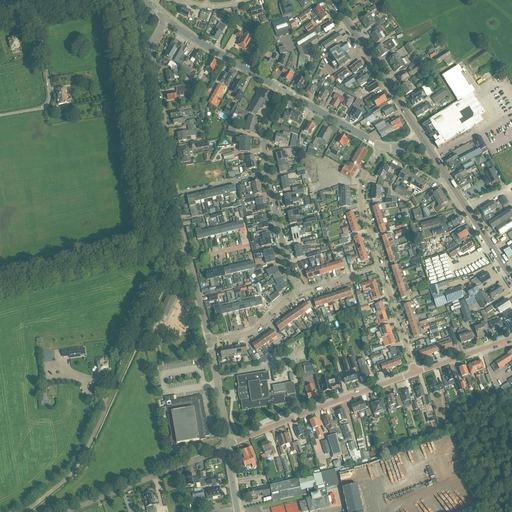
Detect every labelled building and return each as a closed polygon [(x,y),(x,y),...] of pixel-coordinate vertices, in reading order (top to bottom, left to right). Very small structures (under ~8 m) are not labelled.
[(307,0),(297,0),(303,8),(310,3),(307,0)] [(280,10),(283,18),(291,15),(291,13),(293,13),(291,6),(286,8),(284,3),(279,5),(280,10)] [(376,9),(375,8),(379,6),(378,4),(374,7),(369,10),(371,13),(376,9)] [(248,12),(248,13),(248,14),(249,15),(250,16),(252,16),(252,17),(259,15),(262,24),(268,22),(265,12),(262,13),(260,7),(250,10),(250,11),(249,12),(248,12)] [(318,16),(323,12),(321,10),(322,10),(322,9),(321,8),(320,7),(319,8),(319,7),(314,11),(312,13),(314,16),(312,18),(313,19),(316,18),(318,16)] [(180,13),(180,14),(188,18),(189,16),(192,17),(193,14),(191,12),(183,8),(182,11),(181,11),(180,13)] [(202,11),(198,21),(203,23),(203,21),(208,22),(211,14),(212,15),(212,13),(208,12),(208,13),(202,11)] [(223,11),(218,19),(228,24),(233,16),(223,11)] [(309,11),(298,18),(301,22),(308,18),(307,17),(311,14),(309,11)] [(323,12),(318,16),(321,21),(326,17),(327,16),(327,15),(326,15),(325,14),(324,15),(323,12)] [(369,14),(360,20),(363,25),(372,19),(369,14)] [(291,32),(287,18),(272,23),(277,37),(279,36),(279,37),(290,34),(289,33),(291,32)] [(372,19),(363,25),(367,29),(372,26),(375,29),(380,25),(380,26),(385,22),(383,19),(381,21),(378,18),(374,21),(372,19)] [(307,24),(304,27),(306,30),(307,30),(309,33),(312,39),(314,42),(319,40),(316,36),(313,30),(312,31),(310,28),(313,25),(310,22),(308,20),(305,22),(307,24)] [(216,30),(212,37),(218,41),(222,34),(219,32),(220,30),(222,30),(225,25),(220,22),(217,28),(216,30)] [(321,28),(324,31),(324,32),(332,26),(330,22),(321,28)] [(321,33),(316,36),(319,40),(335,30),(332,26),(324,32),(324,31),(321,33)] [(380,26),(369,33),(370,36),(371,36),(373,39),(372,39),(373,41),(374,41),(376,44),(383,39),(379,34),(383,31),(380,26)] [(238,31),(235,35),(241,39),(237,45),(245,49),(246,50),(247,49),(248,49),(248,48),(248,47),(248,46),(247,46),(252,36),(245,32),(244,34),(238,31)] [(309,33),(295,42),(298,47),(299,47),(312,39),(309,33)] [(338,35),(322,45),(326,51),(337,44),(342,41),(338,35)] [(12,39),(9,40),(11,50),(14,49),(14,48),(19,47),(16,37),(12,38),(12,39)] [(297,47),(300,56),(305,57),(305,56),(304,56),(302,49),(305,47),(314,42),(312,39),(299,47),(298,47),(297,47)] [(165,55),(164,56),(165,56),(164,57),(171,60),(177,64),(178,65),(177,67),(180,68),(184,61),(180,59),(187,48),(174,40),(166,54),(166,53),(165,54),(165,55)] [(376,49),(375,50),(380,57),(381,57),(385,55),(386,55),(387,54),(387,53),(389,51),(391,54),(395,52),(393,49),(396,47),(391,40),(383,46),(382,45),(376,49)] [(410,43),(405,47),(410,55),(415,51),(410,43)] [(349,51),(345,44),(341,47),(341,46),(339,47),(337,44),(326,51),(322,45),(317,49),(323,58),(328,55),(338,70),(350,61),(351,61),(345,53),(349,51)] [(305,47),(302,49),(304,56),(305,56),(310,56),(305,47)] [(281,55),(278,64),(282,65),(285,57),(286,54),(285,50),(284,48),(279,49),(278,49),(279,52),(280,55),(281,55)] [(197,51),(192,58),(198,62),(203,55),(202,54),(200,53),(197,51)] [(448,51),(435,59),(438,64),(443,61),(450,56),(451,55),(448,51)] [(398,54),(388,61),(391,67),(401,60),(398,54)] [(417,55),(410,60),(413,64),(420,59),(417,55)] [(454,62),(450,56),(443,61),(447,66),(448,66),(450,65),(449,65),(454,62)] [(267,59),(263,67),(269,70),(273,63),(267,59)] [(208,67),(205,71),(211,74),(213,70),(217,63),(215,62),(215,61),(213,60),(212,60),(207,67),(208,67)] [(401,60),(391,67),(395,72),(405,66),(401,60)] [(354,66),(350,68),(354,74),(358,72),(357,70),(363,67),(359,62),(353,66),(354,66)] [(409,72),(406,74),(409,78),(415,74),(415,73),(420,70),(417,64),(407,70),(409,72)] [(184,65),(180,71),(189,77),(193,71),(184,65)] [(314,71),(322,79),(327,74),(318,66),(314,71)] [(174,80),(179,79),(177,67),(170,68),(171,68),(171,72),(166,73),(168,82),(171,82),(171,83),(174,82),(173,81),(175,81),(174,80)] [(454,104),(421,125),(431,141),(432,140),(438,149),(442,146),(457,136),(483,120),(480,115),(485,112),(485,111),(457,67),(441,76),(458,102),(454,104)] [(284,69),(282,73),(285,74),(283,78),(286,80),(286,81),(287,82),(288,82),(289,82),(293,75),(284,69)] [(345,69),(336,74),(339,79),(348,73),(345,69)] [(224,74),(219,82),(228,87),(235,74),(229,70),(226,75),(224,74)] [(404,71),(398,76),(402,83),(409,79),(409,78),(406,74),(404,71)] [(360,72),(341,85),(342,87),(342,86),(343,87),(344,87),(346,86),(354,81),(353,80),(355,79),(359,85),(369,79),(364,73),(361,75),(360,72)] [(297,81),(295,85),(300,89),(308,76),(304,74),(303,75),(301,74),(299,78),(298,78),(296,81),(297,81)] [(237,81),(231,92),(235,94),(233,98),(239,101),(243,94),(240,92),(244,85),(242,84),(242,83),(239,81),(239,82),(237,81)] [(423,81),(416,85),(418,89),(425,84),(423,81)] [(366,83),(361,87),(363,90),(366,88),(370,94),(378,88),(374,82),(371,84),(368,86),(366,83)] [(407,83),(401,87),(406,95),(412,91),(410,89),(411,88),(410,86),(409,87),(407,83)] [(310,85),(306,92),(313,95),(315,92),(317,93),(321,86),(318,85),(316,84),(315,87),(310,85)] [(220,85),(210,104),(217,107),(220,103),(218,102),(223,93),(224,94),(227,88),(220,85)] [(168,97),(167,98),(167,100),(168,100),(168,101),(176,99),(176,96),(179,96),(184,96),(183,89),(187,89),(187,86),(181,87),(178,88),(178,92),(175,93),(175,92),(172,93),(172,94),(167,94),(168,97)] [(322,90),(318,98),(324,102),(328,94),(330,95),(334,90),(329,87),(326,93),(322,90)] [(437,94),(432,97),(435,103),(449,94),(445,88),(437,93),(437,94)] [(66,89),(56,90),(58,105),(68,104),(68,103),(71,103),(70,98),(68,98),(66,89)] [(412,98),(409,100),(413,106),(423,100),(421,96),(425,94),(421,89),(410,96),(412,98)] [(258,95),(247,113),(256,116),(264,103),(263,103),(264,101),(268,103),(272,95),(264,91),(261,97),(258,95)] [(334,100),(331,106),(336,108),(339,102),(341,103),(343,100),(344,100),(345,99),(336,94),(333,99),(334,100)] [(381,94),(372,100),(377,107),(379,106),(380,107),(385,104),(384,102),(386,101),(386,100),(382,94),(381,94)] [(343,100),(341,103),(343,104),(343,105),(349,108),(352,102),(347,98),(346,100),(345,99),(344,100),(343,100)] [(362,102),(358,99),(357,99),(352,107),(355,108),(350,117),(352,118),(351,119),(355,121),(355,120),(357,121),(362,113),(357,111),(362,102)] [(414,112),(413,112),(417,117),(428,110),(429,111),(432,109),(428,102),(414,112)] [(226,108),(223,113),(232,117),(238,106),(233,103),(229,109),(226,108)] [(203,104),(195,105),(197,112),(204,111),(203,104)] [(383,113),(382,114),(384,117),(385,116),(386,117),(394,113),(390,106),(382,110),(383,113)] [(174,109),(170,109),(171,119),(173,119),(179,117),(180,118),(182,117),(192,115),(192,111),(183,112),(182,110),(178,110),(178,111),(175,112),(174,109)] [(237,109),(235,114),(243,118),(244,116),(249,118),(250,114),(237,109)] [(288,111),(283,120),(287,122),(291,115),(290,114),(291,112),(288,111)] [(291,115),(287,122),(289,119),(296,123),(300,115),(293,111),(292,113),(291,112),(290,114),(291,115)] [(366,119),(360,122),(361,125),(366,123),(368,122),(369,124),(371,123),(372,124),(380,120),(378,117),(375,119),(373,115),(369,117),(369,116),(365,118),(366,119)] [(249,117),(247,124),(256,127),(258,120),(249,117)] [(394,131),(402,127),(397,118),(390,122),(389,122),(385,125),(376,130),(382,138),(394,131)] [(376,130),(385,125),(383,122),(382,120),(374,125),(376,130)] [(309,123),(304,131),(310,135),(315,126),(309,123)] [(189,132),(177,134),(178,142),(187,141),(191,140),(190,137),(195,136),(194,130),(194,127),(193,124),(188,125),(189,132)] [(247,124),(245,132),(254,134),(256,127),(247,124)] [(290,126),(288,132),(297,135),(299,130),(290,126)] [(324,128),(318,138),(326,142),(332,132),(324,128)] [(277,134),(275,143),(286,145),(287,137),(290,137),(290,133),(284,131),(284,133),(282,133),(281,135),(277,134)] [(334,141),(326,154),(328,156),(329,155),(335,158),(340,149),(337,148),(339,144),(342,146),(343,145),(346,146),(349,141),(346,140),(346,139),(341,136),(338,140),(338,139),(336,142),(334,141)] [(479,148),(476,150),(478,155),(487,150),(480,137),(474,140),(476,143),(479,148)] [(183,150),(177,151),(179,158),(189,156),(188,152),(193,151),(192,145),(183,147),(183,150)] [(341,171),(340,173),(351,179),(367,151),(360,147),(348,168),(345,166),(345,167),(343,166),(341,170),(341,171)] [(286,153),(276,155),(277,162),(288,160),(287,153),(286,153)] [(455,154),(445,161),(447,165),(448,165),(458,159),(455,154)] [(482,154),(474,158),(479,166),(487,162),(482,154)] [(458,159),(448,165),(450,169),(460,163),(461,164),(470,160),(467,155),(458,159)] [(189,156),(179,158),(180,164),(186,163),(186,166),(194,165),(193,159),(190,160),(189,156)] [(288,160),(277,162),(279,168),(292,165),(291,163),(288,163),(288,160)] [(459,172),(453,176),(456,180),(460,186),(470,180),(467,174),(468,174),(476,170),(473,165),(470,160),(461,165),(463,170),(461,167),(457,169),(459,172)] [(391,163),(389,167),(397,171),(399,168),(391,163)] [(292,165),(279,168),(280,174),(287,172),(287,171),(288,170),(288,169),(289,168),(292,167),(292,165)] [(383,165),(379,170),(390,176),(391,174),(387,172),(389,169),(383,165)] [(493,169),(485,173),(491,184),(498,180),(493,169)] [(379,170),(376,176),(383,180),(385,176),(389,178),(390,176),(379,170)] [(403,170),(398,178),(402,180),(400,182),(403,184),(404,181),(409,174),(403,170)] [(409,174),(404,181),(408,183),(407,185),(409,186),(410,184),(414,177),(409,174)] [(414,177),(410,184),(416,188),(420,180),(414,177)] [(420,180),(416,188),(419,190),(418,192),(421,193),(426,184),(420,180)] [(250,188),(246,189),(247,191),(260,188),(259,182),(249,184),(250,188)] [(289,183),(282,185),(283,191),(290,190),(289,186),(292,185),(295,185),(295,182),(289,183)] [(383,184),(382,187),(387,189),(386,192),(390,193),(389,186),(383,184)] [(339,186),(332,188),(333,191),(338,190),(338,192),(341,192),(341,195),(349,195),(349,194),(350,194),(350,192),(350,191),(349,191),(349,189),(341,189),(339,189),(339,186)] [(228,187),(222,189),(224,196),(225,199),(228,198),(229,203),(232,202),(228,187)] [(296,199),(296,195),(305,193),(305,189),(303,189),(294,191),(295,193),(291,194),(284,196),(285,202),(292,200),(297,199),(296,199)] [(217,190),(211,192),(212,199),(216,198),(216,201),(219,200),(220,203),(217,190)] [(434,190),(426,195),(429,199),(433,196),(436,201),(444,196),(440,190),(436,193),(434,190)] [(211,192),(205,193),(208,207),(207,203),(213,201),(212,199),(211,192)] [(205,193),(199,194),(201,201),(204,201),(205,208),(206,208),(207,211),(209,210),(208,207),(205,193)] [(439,206),(435,209),(437,212),(445,207),(444,205),(447,202),(444,196),(436,201),(439,206)] [(504,196),(498,200),(502,205),(508,202),(504,196)] [(415,198),(411,200),(416,208),(419,205),(415,198)] [(256,205),(250,206),(250,208),(263,205),(262,199),(255,201),(256,205)] [(292,200),(285,202),(286,208),(293,206),(293,203),(299,201),(298,199),(296,199),(297,199),(292,200)] [(492,203),(480,211),(484,216),(484,217),(490,213),(496,209),(499,207),(495,201),(492,203)] [(195,203),(189,204),(192,218),(198,217),(197,212),(195,205),(195,203)] [(377,204),(371,204),(374,214),(380,212),(380,213),(383,213),(380,205),(378,206),(377,204)] [(263,205),(250,208),(251,210),(254,210),(254,214),(265,211),(263,205)] [(431,216),(426,208),(423,210),(424,218),(431,216)] [(294,211),(287,213),(288,219),(295,217),(304,216),(307,215),(306,212),(303,213),(302,209),(294,211)] [(419,209),(412,211),(415,221),(422,219),(419,209)] [(484,217),(484,216),(484,218),(485,220),(486,221),(486,222),(488,223),(489,224),(493,230),(494,230),(493,231),(510,220),(511,219),(511,214),(509,210),(495,220),(490,213),(484,217)] [(380,212),(374,214),(376,221),(382,219),(382,220),(385,219),(384,217),(381,218),(380,213),(380,212)] [(353,213),(346,215),(348,221),(355,219),(353,213)] [(260,215),(252,217),(253,220),(256,219),(257,222),(254,223),(254,225),(267,222),(266,216),(261,217),(260,215)] [(295,217),(288,219),(290,225),(297,224),(296,220),(305,219),(304,216),(295,217)] [(439,219),(420,225),(425,239),(443,234),(443,235),(450,233),(452,232),(461,226),(459,224),(460,223),(456,216),(447,222),(441,226),(439,219)] [(355,219),(348,221),(349,224),(350,227),(357,225),(355,219)] [(382,219),(376,221),(378,227),(384,225),(384,226),(387,225),(385,219),(382,220),(382,219)] [(510,220),(493,231),(494,232),(496,234),(498,235),(499,236),(500,236),(501,236),(503,235),(504,236),(509,233),(508,231),(511,228),(511,224),(510,221),(510,220)] [(384,225),(378,227),(380,233),(386,231),(386,233),(390,232),(396,230),(405,227),(403,223),(389,228),(388,225),(387,225),(384,226),(384,225)] [(203,224),(200,225),(204,239),(209,238),(208,230),(204,231),(203,228),(204,228),(203,224)] [(196,234),(194,234),(195,239),(197,238),(197,240),(204,239),(200,225),(198,225),(198,229),(195,230),(196,234)] [(215,225),(213,226),(213,229),(215,236),(221,235),(219,228),(216,229),(215,225)] [(357,225),(350,227),(352,233),(359,231),(357,225)] [(464,228),(451,236),(456,243),(459,241),(460,243),(464,240),(463,238),(468,235),(464,228)] [(255,243),(263,241),(270,239),(269,233),(262,235),(263,238),(254,240),(254,242),(255,243)] [(393,234),(382,237),(384,244),(389,242),(390,243),(395,241),(393,234)] [(360,236),(353,238),(355,244),(362,242),(360,236)] [(467,238),(447,251),(451,258),(461,251),(463,253),(474,247),(469,239),(468,240),(467,238)] [(263,241),(255,243),(256,245),(261,244),(261,248),(271,245),(270,239),(263,241)] [(362,242),(355,244),(357,250),(364,248),(362,242)] [(389,242),(384,244),(386,250),(391,248),(392,249),(394,249),(394,246),(391,247),(390,243),(389,242)] [(419,246),(418,247),(419,251),(418,252),(420,256),(426,254),(424,250),(426,249),(424,245),(419,246)] [(364,248),(357,250),(359,256),(366,254),(364,248)] [(391,248),(386,250),(388,256),(393,255),(394,256),(396,255),(396,253),(393,254),(393,252),(395,251),(394,249),(392,249),(391,248)] [(308,250),(295,253),(296,259),(303,258),(303,253),(309,252),(308,250)] [(366,254),(359,256),(361,263),(368,260),(366,254)] [(335,255),(333,255),(335,261),(336,263),(338,270),(344,268),(342,261),(338,262),(337,260),(335,255)] [(393,255),(388,256),(390,263),(394,262),(394,263),(399,261),(397,255),(396,255),(394,256),(393,255)] [(419,257),(411,259),(413,266),(421,264),(419,257)] [(252,262),(246,264),(249,276),(255,274),(255,272),(254,269),(254,267),(252,262)] [(332,272),(338,270),(336,263),(330,265),(332,272)] [(246,264),(241,265),(242,272),(246,271),(247,274),(245,275),(247,280),(248,280),(249,284),(251,284),(249,276),(246,264)] [(324,264),(323,265),(324,267),(326,274),(332,272),(330,265),(327,266),(326,264),(324,264)] [(241,265),(229,268),(231,275),(234,274),(235,277),(234,277),(236,284),(241,283),(239,276),(240,276),(239,273),(242,272),(241,265)] [(318,269),(320,276),(326,274),(324,267),(323,265),(322,265),(320,266),(321,268),(318,269)] [(399,265),(391,267),(393,274),(399,272),(399,273),(402,272),(401,270),(398,271),(398,269),(400,268),(399,265)] [(268,274),(264,276),(266,279),(272,276),(279,273),(276,267),(266,272),(268,274)] [(229,268),(223,269),(228,290),(230,290),(228,278),(231,278),(231,275),(229,268)] [(223,269),(217,271),(219,278),(223,277),(225,286),(223,287),(224,291),(228,290),(223,269)] [(318,269),(315,270),(314,270),(312,271),(314,278),(320,276),(318,269)] [(309,272),(305,273),(307,280),(314,278),(312,271),(309,272)] [(207,273),(206,273),(207,280),(210,280),(212,288),(209,288),(210,291),(216,290),(216,289),(215,287),(213,279),(212,272),(209,272),(207,272),(207,273)] [(399,272),(393,274),(395,280),(401,278),(401,279),(405,278),(403,272),(402,272),(399,273),(399,272)] [(471,282),(473,284),(475,288),(476,288),(482,284),(490,279),(486,272),(478,277),(478,278),(471,282)] [(271,281),(266,283),(267,285),(269,284),(281,278),(279,273),(272,276),(273,279),(271,280),(271,281)] [(371,276),(368,278),(369,282),(368,282),(371,291),(377,289),(374,280),(372,281),(371,276)] [(281,278),(269,284),(270,286),(273,285),(273,286),(276,284),(278,287),(284,284),(281,278)] [(401,278),(395,280),(397,286),(403,285),(403,286),(406,285),(405,283),(402,283),(401,279),(401,278)] [(368,282),(361,284),(364,293),(371,291),(368,282)] [(452,302),(463,298),(460,292),(445,297),(443,291),(439,293),(438,289),(449,285),(448,282),(429,288),(436,308),(452,302)] [(278,287),(275,288),(278,294),(281,292),(281,291),(286,288),(284,284),(278,287)] [(465,289),(464,289),(470,298),(479,293),(476,289),(476,288),(475,288),(473,284),(465,289)] [(403,285),(397,286),(399,293),(405,291),(405,292),(409,291),(408,289),(404,290),(403,286),(403,285)] [(492,300),(500,295),(503,293),(499,286),(488,293),(486,295),(483,291),(474,297),(477,301),(479,299),(484,307),(493,301),(492,300)] [(350,289),(344,291),(346,298),(352,296),(350,289)] [(372,294),(370,294),(372,301),(380,298),(377,289),(371,291),(372,294)] [(344,291),(338,293),(340,300),(346,298),(344,291)] [(405,291),(399,293),(401,299),(407,297),(407,298),(410,297),(409,295),(410,295),(409,291),(405,292),(405,291)] [(229,303),(225,304),(228,314),(233,313),(229,294),(229,292),(226,293),(229,303)] [(266,292),(265,293),(272,302),(274,300),(271,296),(270,297),(266,292)] [(168,293),(156,318),(165,322),(176,297),(168,293)] [(256,293),(254,294),(257,307),(263,305),(261,298),(257,299),(256,293)] [(265,293),(263,295),(263,296),(270,304),(272,302),(265,293)] [(338,293),(331,295),(334,302),(340,300),(338,293)] [(231,294),(229,294),(233,313),(239,311),(237,301),(233,302),(231,294)] [(252,297),(248,298),(251,308),(257,307),(254,294),(251,294),(252,297)] [(362,294),(357,296),(361,307),(368,304),(367,299),(364,300),(362,294)] [(222,315),(219,302),(217,295),(209,297),(210,302),(216,301),(217,306),(213,307),(216,317),(222,315)] [(244,295),(242,296),(245,310),(251,308),(248,298),(245,299),(244,295)] [(331,295),(325,297),(328,304),(331,303),(334,302),(331,295)] [(240,300),(237,301),(239,311),(245,310),(242,296),(239,296),(240,300)] [(325,297),(319,299),(322,306),(324,305),(328,304),(325,297)] [(467,307),(477,301),(474,297),(465,303),(466,305),(467,307)] [(466,305),(465,303),(464,301),(464,300),(463,298),(452,302),(454,310),(461,308),(462,313),(466,325),(471,323),(471,321),(472,321),(470,315),(471,315),(470,313),(467,307),(466,305)] [(319,299),(313,301),(316,308),(322,306),(319,299)] [(506,300),(495,307),(500,314),(511,306),(506,300)] [(409,304),(404,306),(406,312),(411,311),(411,309),(413,309),(412,306),(410,307),(409,305),(412,305),(411,302),(409,303),(409,304)] [(307,303),(301,307),(305,313),(311,309),(307,303)] [(374,306),(371,307),(372,310),(375,309),(377,314),(378,314),(385,312),(384,309),(385,309),(384,307),(383,307),(382,303),(374,305),(374,306)] [(225,304),(219,305),(222,315),(228,314),(225,304)] [(301,307),(296,310),(300,316),(305,313),(301,307)] [(411,311),(406,312),(408,319),(413,317),(413,316),(412,312),(415,311),(414,308),(413,309),(411,309),(411,311)] [(296,310),(291,314),(295,320),(297,318),(300,316),(296,310)] [(385,312),(378,314),(380,320),(378,320),(379,323),(387,321),(385,312)] [(505,316),(501,318),(503,321),(504,321),(504,322),(505,323),(504,323),(507,327),(502,330),(505,334),(510,331),(510,332),(511,330),(511,313),(509,315),(508,313),(505,315),(505,316)] [(291,314),(286,318),(290,324),(295,320),(291,314)] [(326,314),(323,315),(323,316),(323,318),(328,317),(329,322),(334,321),(332,316),(330,316),(329,314),(326,314)] [(413,317),(408,319),(410,325),(415,323),(415,322),(417,321),(415,315),(413,316),(413,317)] [(492,319),(485,322),(487,328),(491,327),(490,324),(497,322),(496,317),(491,319),(492,319)] [(286,318),(280,321),(288,332),(289,332),(291,334),(292,333),(293,332),(291,329),(290,330),(287,326),(290,324),(286,318)] [(415,323),(410,325),(412,331),(417,329),(417,328),(421,327),(420,325),(422,324),(421,324),(427,322),(433,320),(432,319),(426,320),(421,322),(421,323),(418,324),(417,321),(415,322),(415,323)] [(280,321),(275,325),(281,333),(285,330),(289,336),(291,334),(289,332),(288,332),(280,321)] [(500,321),(497,322),(490,324),(491,327),(492,330),(502,327),(500,321)] [(481,326),(474,328),(478,338),(486,335),(485,331),(488,330),(487,328),(485,322),(480,323),(481,326)] [(380,333),(376,335),(377,339),(382,338),(392,335),(391,331),(392,331),(391,329),(390,328),(389,326),(381,328),(379,329),(380,333)] [(417,329),(412,331),(414,338),(419,336),(420,335),(420,336),(422,335),(420,329),(421,328),(421,327),(417,328),(417,329)] [(450,338),(444,340),(444,341),(444,340),(445,343),(444,344),(446,349),(446,350),(449,349),(449,348),(452,347),(452,346),(457,344),(452,330),(448,331),(450,338)] [(273,331),(268,334),(272,340),(277,337),(273,331)] [(464,331),(458,333),(461,344),(467,342),(464,331)] [(466,331),(464,331),(467,342),(473,339),(470,332),(467,333),(466,331)] [(268,334),(262,338),(266,344),(270,342),(271,343),(272,343),(273,345),(275,345),(276,344),(274,341),(273,342),(272,340),(268,334)] [(392,335),(382,338),(385,347),(395,344),(392,335)] [(262,338),(257,342),(261,348),(264,346),(266,344),(262,338)] [(443,344),(439,345),(438,346),(440,351),(446,349),(444,344),(445,343),(444,340),(444,341),(442,341),(443,344)] [(257,342),(252,345),(256,351),(259,349),(261,348),(257,342)] [(433,348),(431,348),(433,353),(440,351),(438,346),(439,345),(438,343),(432,345),(433,348)] [(285,344),(256,361),(258,365),(267,360),(266,359),(287,347),(285,344)] [(372,348),(370,349),(371,353),(383,350),(381,345),(372,348)] [(426,350),(425,350),(427,356),(433,353),(431,348),(433,348),(432,345),(431,345),(429,346),(430,348),(426,350)] [(418,350),(415,351),(417,356),(420,355),(421,358),(427,356),(425,350),(426,350),(425,347),(423,348),(424,351),(419,352),(418,350)] [(72,351),(65,352),(66,358),(73,357),(73,358),(83,357),(82,350),(72,351)] [(495,363),(491,366),(495,372),(500,369),(504,367),(503,366),(508,362),(511,368),(511,378),(508,381),(511,384),(511,383),(511,350),(507,354),(508,355),(495,363)] [(103,358),(96,359),(96,364),(97,364),(98,373),(100,373),(100,375),(103,374),(103,376),(109,376),(107,363),(104,363),(103,358)] [(349,359),(348,359),(352,370),(356,368),(352,358),(349,359)] [(394,358),(391,359),(392,362),(393,361),(395,367),(402,365),(400,359),(395,361),(394,358)] [(65,364),(60,365),(60,369),(80,366),(79,359),(65,361),(65,364)] [(370,376),(367,365),(366,363),(364,359),(356,362),(362,379),(370,376)] [(351,382),(347,371),(344,360),(340,361),(344,375),(342,376),(345,384),(351,382)] [(387,360),(386,361),(385,361),(386,364),(387,364),(389,369),(395,367),(393,361),(392,362),(388,363),(387,360)] [(386,361),(377,364),(380,370),(382,369),(383,371),(389,369),(387,364),(386,364),(385,361),(386,361)] [(477,362),(474,363),(477,372),(482,384),(486,382),(482,373),(481,370),(484,369),(481,361),(480,361),(479,361),(478,361),(477,362)] [(312,363),(299,366),(301,376),(306,375),(305,374),(314,371),(312,363)] [(468,365),(471,374),(477,372),(474,363),(471,364),(470,364),(469,364),(468,365)] [(459,368),(459,369),(462,377),(465,376),(467,382),(470,381),(469,377),(468,375),(465,366),(462,367),(461,367),(460,368),(459,368)] [(357,380),(354,372),(351,373),(351,372),(349,371),(347,371),(351,382),(357,380)] [(459,380),(456,381),(455,379),(454,376),(453,376),(451,371),(448,372),(447,372),(446,373),(445,373),(448,382),(451,380),(452,383),(456,382),(458,390),(463,389),(461,383),(460,383),(459,380)] [(268,372),(237,377),(239,388),(238,388),(238,391),(238,393),(238,395),(238,397),(239,399),(240,401),(241,401),(243,411),(296,402),(296,401),(299,400),(297,388),(294,388),(293,383),(272,386),(273,392),(271,392),(271,393),(269,394),(266,381),(269,380),(268,372)] [(322,380),(321,380),(323,392),(332,391),(331,387),(334,386),(334,387),(339,386),(337,378),(332,379),(333,379),(329,380),(329,378),(327,379),(327,377),(325,376),(323,377),(322,378),(322,380)] [(435,381),(428,383),(432,394),(439,391),(444,389),(441,382),(438,383),(438,384),(437,384),(435,381)] [(511,388),(509,383),(502,387),(502,388),(505,393),(511,388)] [(307,387),(305,387),(307,393),(306,393),(308,398),(316,396),(313,388),(312,385),(307,386),(307,387)] [(421,386),(414,388),(418,398),(422,397),(425,406),(431,404),(429,396),(425,398),(421,386)] [(408,391),(400,393),(403,402),(410,400),(408,391)] [(394,394),(386,397),(389,406),(392,405),(392,406),(393,407),(395,406),(396,408),(401,407),(399,398),(396,399),(395,399),(394,394)] [(173,396),(165,398),(171,437),(170,437),(171,445),(206,439),(205,437),(209,436),(205,413),(202,397),(200,397),(200,396),(174,401),(173,396)] [(376,403),(371,404),(375,414),(384,411),(382,406),(383,405),(381,400),(378,401),(378,402),(376,403)] [(357,404),(361,414),(364,413),(363,410),(366,409),(364,402),(357,404)] [(353,405),(351,406),(354,413),(358,412),(359,413),(358,414),(360,418),(356,419),(357,421),(362,419),(361,414),(357,404),(355,405),(355,404),(354,404),(353,404),(353,405)] [(343,409),(335,412),(339,423),(342,422),(343,423),(345,422),(345,421),(347,420),(343,409)] [(450,414),(447,415),(452,429),(458,427),(452,410),(449,411),(450,414)] [(336,433),(334,428),(332,420),(330,421),(328,416),(326,417),(325,416),(323,417),(323,418),(322,418),(325,427),(327,426),(328,428),(330,433),(330,435),(326,436),(327,440),(331,452),(333,458),(342,455),(336,433)] [(317,419),(310,421),(313,429),(315,428),(318,436),(322,434),(321,430),(319,427),(317,419)] [(347,425),(341,427),(343,435),(349,433),(347,425)] [(301,427),(294,430),(297,437),(301,436),(302,439),(304,438),(303,435),(304,435),(301,427)] [(283,435),(282,435),(285,445),(291,443),(288,434),(287,434),(286,433),(283,434),(283,435)] [(278,437),(277,437),(280,447),(285,445),(282,435),(281,436),(281,435),(278,436),(278,437)] [(331,452),(327,440),(321,442),(325,454),(331,452)] [(268,442),(261,445),(266,456),(270,454),(271,455),(276,453),(273,447),(270,448),(268,442)] [(362,461),(359,451),(356,452),(354,442),(348,444),(349,451),(350,450),(353,463),(362,461)] [(300,445),(295,446),(298,455),(306,452),(304,446),(301,448),(300,445)] [(252,448),(241,452),(244,459),(242,460),(243,462),(243,463),(245,467),(244,467),(245,467),(251,464),(252,467),(256,465),(253,459),(253,458),(255,457),(252,448)] [(368,452),(365,453),(365,450),(359,451),(362,461),(367,460),(370,459),(368,452)] [(339,460),(333,462),(335,469),(337,468),(337,470),(352,466),(351,464),(341,467),(339,460)] [(338,486),(335,470),(321,473),(321,474),(324,486),(325,486),(325,489),(327,489),(338,486)] [(217,476),(213,477),(212,473),(206,475),(207,478),(206,478),(206,479),(203,479),(201,473),(198,474),(198,477),(200,483),(201,488),(208,486),(218,484),(217,476)] [(200,483),(198,477),(192,479),(191,474),(182,476),(184,488),(193,486),(193,485),(200,483)] [(299,479),(290,481),(290,482),(293,497),(303,495),(310,493),(325,489),(325,486),(324,486),(321,474),(313,476),(314,477),(299,480),(299,479)] [(279,491),(271,492),(271,495),(280,492),(281,496),(282,500),(293,497),(290,482),(286,482),(288,490),(279,492),(279,491)] [(286,482),(277,484),(279,491),(279,492),(288,490),(286,482)] [(256,490),(248,491),(249,498),(258,497),(258,494),(262,493),(263,496),(270,495),(269,492),(271,492),(279,491),(277,484),(273,485),(268,486),(269,487),(256,489),(256,490)] [(360,511),(354,486),(341,489),(345,511),(360,511)] [(219,494),(220,494),(219,487),(207,490),(208,492),(206,492),(207,496),(209,495),(209,497),(212,496),(212,497),(220,496),(219,494)] [(325,489),(310,493),(312,498),(315,510),(326,508),(325,507),(330,506),(326,493),(328,492),(327,489),(325,489)] [(147,511),(145,511),(156,511),(156,508),(154,508),(153,502),(155,501),(153,494),(151,494),(150,493),(143,495),(145,502),(147,511)]
